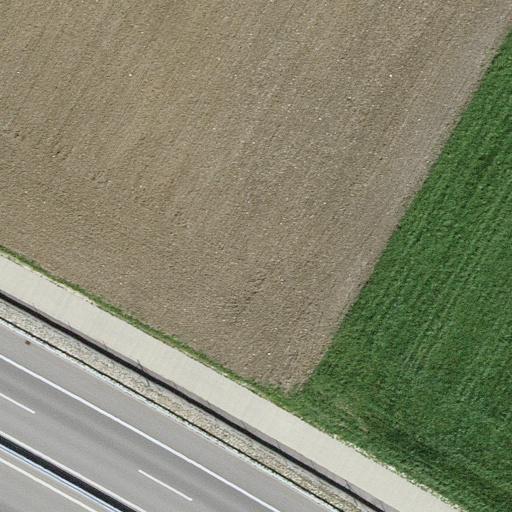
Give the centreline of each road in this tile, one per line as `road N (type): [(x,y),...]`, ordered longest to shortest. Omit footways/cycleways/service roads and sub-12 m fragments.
road 1 (track): [(429,511),(0,271)]
road 2 (motorway): [(214,511),(0,391)]
